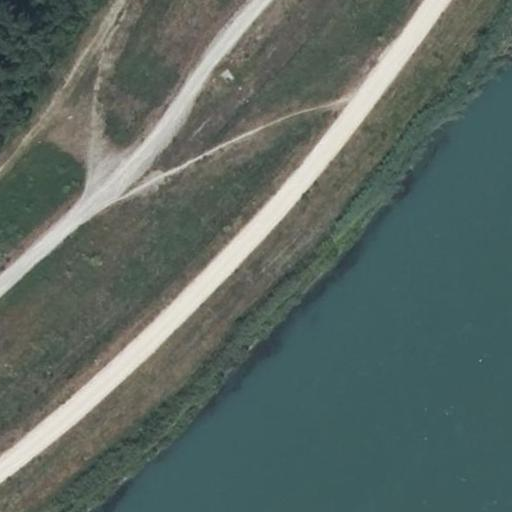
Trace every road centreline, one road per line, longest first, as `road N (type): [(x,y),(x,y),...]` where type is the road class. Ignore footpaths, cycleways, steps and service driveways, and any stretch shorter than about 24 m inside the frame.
road 1 (track): [(0,282),(148,149),(258,0)]
road 2 (track): [(125,0),(73,90),(0,167)]
